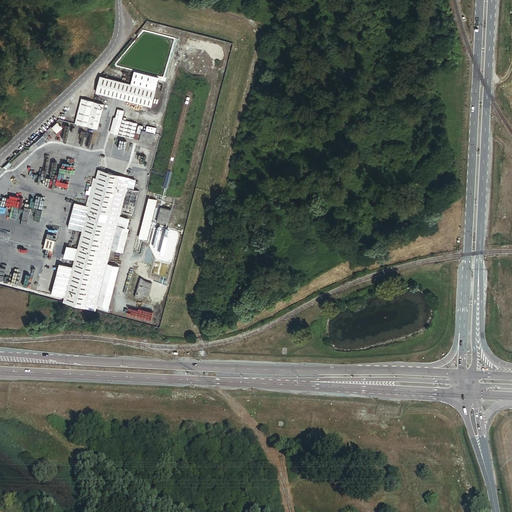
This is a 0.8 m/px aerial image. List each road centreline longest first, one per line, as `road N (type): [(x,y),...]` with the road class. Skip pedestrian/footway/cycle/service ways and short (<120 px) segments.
road 1 (secondary): [(426,371),(46,358)]
road 2 (secondary): [(480,0),(461,326)]
road 3 (secondary): [(0,371),(310,385)]
road 4 (secondary): [(478,281),(491,0)]
road 5 (unclassified): [(117,0),(117,33),(97,67),(0,156)]
road 6 (secondary): [(310,385),(462,383)]
road 7 (secondary): [(353,387),(454,400),(467,419)]
